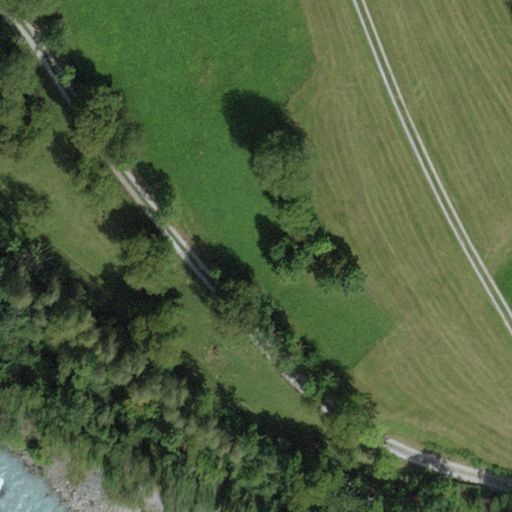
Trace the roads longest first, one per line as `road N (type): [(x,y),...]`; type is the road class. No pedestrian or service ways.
road 1 (track): [(511,477),(356,425),(182,253),(3,0)]
road 2 (track): [(370,0),(440,177),(511,317)]
